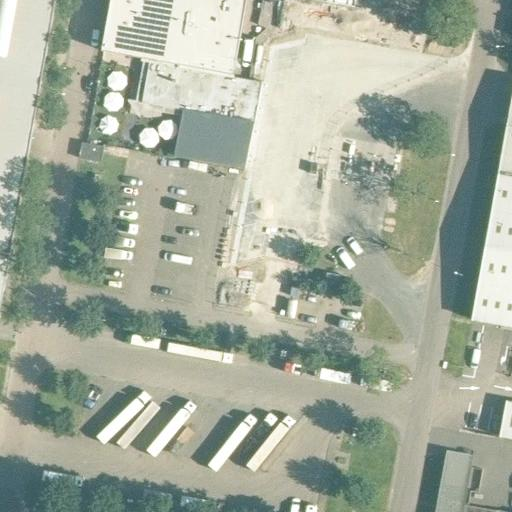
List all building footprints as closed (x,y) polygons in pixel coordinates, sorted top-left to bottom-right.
[(0,0),(0,251),(11,254),(28,157),(34,128),(56,0),(0,0)] [(234,78),(247,0),(111,0),(102,51),(142,58),(141,61),(142,61),(150,62),(234,78)] [(150,62),(142,103),(184,110),(175,156),(246,168),(255,123),(262,83),(234,78),(150,62)] [(379,96),(379,82),(336,82),(336,97),(379,96)] [(472,320),(473,320),(511,327),(511,127),(507,127),(497,185),(496,189),(472,320)] [(101,161),(101,160),(103,150),(103,146),(82,142),(79,158),(101,161)] [(0,315),(3,301),(8,271),(11,254),(0,251),(0,315)] [(328,273),(326,284),(344,288),(346,277),(328,273)] [(265,353),(262,365),(315,378),(318,366),(265,353)] [(438,508),(437,511),(511,511),(499,510),(499,511),(463,504),(472,453),(449,449),(448,451),(439,504),(438,508)]
